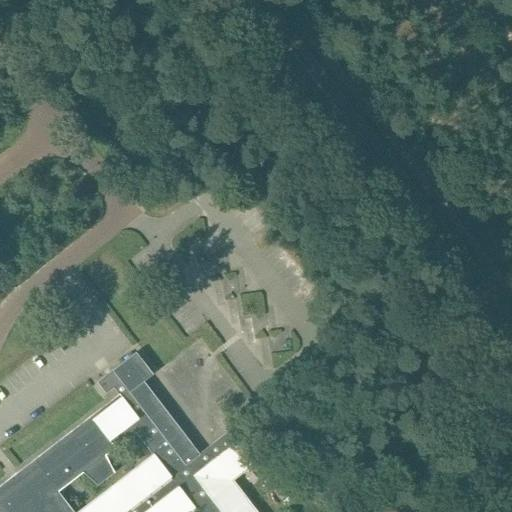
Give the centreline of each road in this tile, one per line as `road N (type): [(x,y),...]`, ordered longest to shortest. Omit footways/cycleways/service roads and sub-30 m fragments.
road 1 (secondary): [(511,331),(251,0)]
road 2 (residential): [(0,31),(124,197),(11,296),(0,320)]
